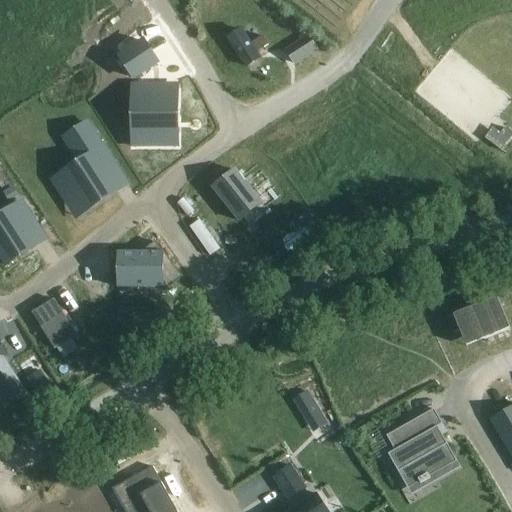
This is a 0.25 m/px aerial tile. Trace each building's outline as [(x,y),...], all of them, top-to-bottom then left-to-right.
[(300,0),(306,4),(314,11),(336,29),(338,26),(358,0),(300,0)] [(229,39),(247,68),(260,59),(256,53),(269,46),(268,45),(263,37),(250,44),(242,31),(243,33),(230,41),(229,39)] [(308,37),(287,51),(296,65),(317,51),(308,37)] [(144,40),(121,55),(123,57),(136,77),(158,63),(145,43),(144,40)] [(410,58),(395,76),(426,101),(441,83),(410,58)] [(134,133),(134,147),(176,147),(176,133),(176,99),(134,99),(134,133)] [(89,124),(70,136),(84,157),(103,145),(89,124)] [(92,153),(62,172),(89,213),(118,194),(92,153)] [(236,170),(212,189),(236,220),(260,202),(236,170)] [(12,188),(5,193),(10,201),(17,196),(12,188)] [(22,204),(0,218),(0,256),(6,265),(35,246),(22,227),(33,220),(22,204)] [(120,283),(120,289),(121,289),(123,289),(124,289),(162,288),(164,291),(165,292),(179,281),(183,278),(180,274),(155,243),(142,253),(120,253),(120,283)] [(473,313),(459,318),(463,328),(460,330),(467,348),(480,342),(498,335),(511,330),(498,298),(482,305),(480,305),(471,309),(473,313)] [(55,300),(32,314),(55,350),(57,348),(72,339),(77,335),(55,300)] [(0,391),(11,409),(26,399),(28,398),(4,358),(7,356),(0,344),(0,391)] [(40,371),(28,379),(40,397),(51,390),(40,371)] [(511,407),(490,420),(511,456),(511,407)] [(431,412),(387,437),(395,451),(389,455),(400,475),(401,474),(397,467),(403,463),(416,486),(420,483),(421,485),(431,480),(430,478),(451,466),(438,444),(445,440),(443,436),(438,427),(431,431),(423,418),(432,413),(431,412)] [(175,511),(144,460),(105,484),(115,501),(133,490),(147,511),(175,511)] [(291,466),(273,478),(288,501),(306,489),(291,466)] [(100,487),(80,500),(87,511),(98,511),(111,504),(100,487)] [(327,511),(316,494),(289,511),(327,511)]
